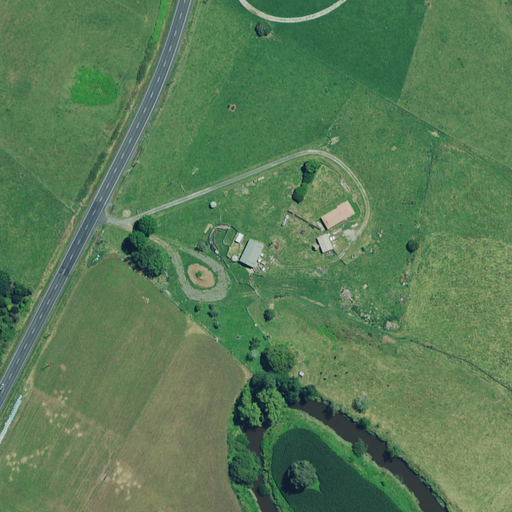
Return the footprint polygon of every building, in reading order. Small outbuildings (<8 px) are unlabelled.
[(355,213),(347,200),(336,207),(337,208),(321,218),(328,229),(355,213)] [(243,236),(239,233),(235,241),(239,243),(243,236)] [(332,249),(327,234),(317,238),(323,253),(332,249)] [(260,256),(261,252),(265,245),(250,238),(240,261),(254,268),(260,256)] [(283,244),(276,241),(272,248),(278,251),(283,244)]
